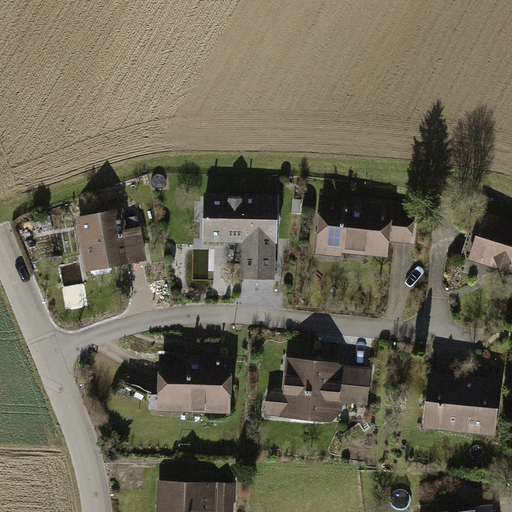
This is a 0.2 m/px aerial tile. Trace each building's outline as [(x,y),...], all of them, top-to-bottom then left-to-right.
[(281,197),(205,196),(204,241),(244,242),(243,278),(279,279),(281,197)] [(417,209),(323,200),(318,248),(392,255),(394,239),(414,241),(417,209)] [(511,216),(487,208),(471,255),(511,268),(511,216)] [(121,209),(81,215),(89,268),(148,259),(142,225),(124,228),(121,209)] [(234,354),(164,353),(163,409),(233,411),(234,354)] [(374,362),(291,354),(287,387),(272,386),(269,415),(337,422),(339,400),(370,403),(374,362)] [(506,377),(435,369),(428,424),(499,433),(506,377)] [(235,511),(236,479),(161,476),(160,511),(235,511)]
